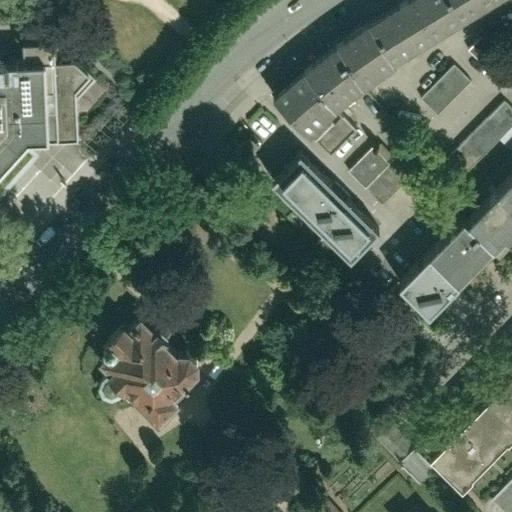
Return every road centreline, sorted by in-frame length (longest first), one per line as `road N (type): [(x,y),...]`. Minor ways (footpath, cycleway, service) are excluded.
road 1 (tertiary): [(0,305),(215,75),(319,0)]
road 2 (residential): [(511,274),(392,399)]
